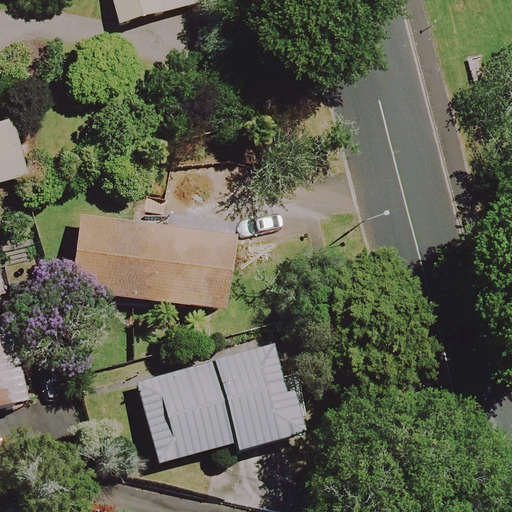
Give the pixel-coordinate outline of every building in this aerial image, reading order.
[(192,11),(189,0),(103,0),(113,33),(192,11)] [(0,191),(22,185),(4,128),(0,129),(0,191)] [(227,247),(71,223),(59,298),(216,321),(227,247)] [(0,415),(19,411),(13,385),(5,353),(0,333),(0,415)] [(295,444),(270,354),(130,392),(152,473),(228,452),(230,461),(295,444)]
